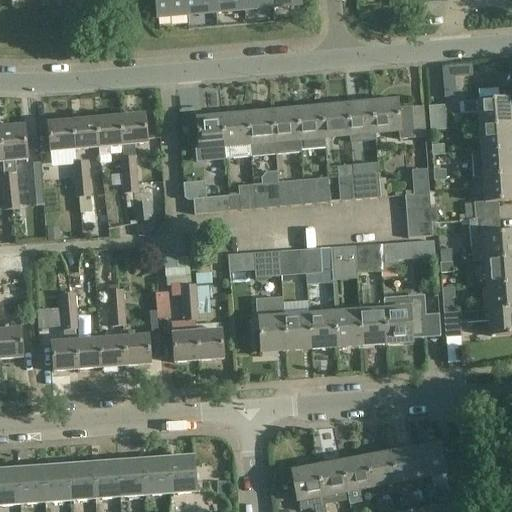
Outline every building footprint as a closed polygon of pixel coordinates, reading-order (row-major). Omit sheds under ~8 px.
[(188,18),(186,0),(153,0),(155,21),(188,18)] [(214,0),(186,0),(188,18),(216,16),(214,0)] [(244,0),(214,0),(216,16),(246,13),(244,0)] [(275,11),(273,0),(244,0),(246,13),(275,11)] [(273,0),(275,11),(301,8),(299,0),(273,0)] [(381,107),(372,108),(374,138),(399,136),(399,144),(413,143),(411,112),(398,113),(397,106),(397,103),(381,104),(381,107)] [(479,129),(510,127),(508,103),(463,107),(464,115),(478,114),(479,129)] [(446,104),(430,105),(432,132),(448,131),(446,104)] [(372,108),(347,110),(350,140),(350,143),(350,145),(375,142),(374,138),(372,108)] [(347,110),(321,112),(324,142),(350,140),(347,110)] [(321,112),(297,114),(299,144),(300,144),(300,153),(325,151),(324,142),(321,112)] [(297,114),(272,116),(274,147),(299,144),(297,114)] [(272,116),(247,118),(250,149),(274,147),(272,116)] [(144,118),(120,121),(123,150),(147,147),(144,118)] [(250,149),(247,118),(223,121),(225,151),(226,162),(251,160),(250,149)] [(120,121),(96,123),(99,152),(123,150),(120,121)] [(225,151),(223,121),(196,123),(198,153),(225,151)] [(99,152),(96,123),(73,126),(76,155),(99,152)] [(76,155),(73,126),(48,129),(51,157),(76,155)] [(511,152),(510,127),(479,129),(481,154),(511,152)] [(4,193),(18,191),(15,161),(26,160),(23,131),(0,133),(3,163),(4,174),(3,174),(4,193)] [(433,145),(433,156),(446,155),(446,144),(433,145)] [(511,152),(481,154),(472,155),(473,180),(483,179),(511,176),(511,152)] [(124,177),(138,176),(136,157),(122,159),(124,177)] [(76,181),(90,180),(89,162),(75,163),(76,181)] [(26,164),(29,194),(42,193),(40,163),(26,164)] [(448,180),(447,169),(435,170),(436,181),(448,180)] [(413,197),(429,195),(428,172),(412,173),(413,197)] [(139,194),(138,176),(124,177),(125,195),(139,194)] [(511,176),(483,179),(485,206),(473,207),(474,222),(499,220),(498,205),(511,204),(511,176)] [(363,183),(365,201),(379,200),(377,177),(362,178),(363,183)] [(354,178),(353,179),(355,202),(365,201),(363,183),(354,184),(354,178)] [(355,202),(353,179),(338,180),(340,203),(355,202)] [(90,180),(76,181),(77,199),(91,198),(90,180)] [(315,182),(317,205),(329,204),(327,181),(315,182)] [(317,205),(315,182),(303,183),(304,206),(317,205)] [(304,206),(303,183),(290,184),(292,208),(304,206)] [(290,184),(278,185),(279,209),(292,208),(290,184)] [(279,209),(278,185),(265,186),(267,210),(279,209)] [(265,186),(253,188),(255,211),(267,210),(265,186)] [(255,211),(253,188),(238,189),(239,197),(240,212),(255,211)] [(19,210),(18,191),(4,193),(6,211),(19,210)] [(435,195),(429,195),(413,197),(405,197),(406,214),(430,211),(436,211),(435,195)] [(239,197),(229,198),(230,213),(240,212),(239,197)] [(230,213),(229,198),(192,201),(194,217),(230,213)] [(150,202),(135,204),(137,225),(152,223),(150,202)] [(430,211),(406,214),(407,228),(431,226),(430,211)] [(499,220),(474,222),(477,263),(484,262),(511,260),(511,237),(501,238),(499,220)] [(431,226),(407,228),(409,241),(432,239),(431,226)] [(395,246),(379,247),(380,272),(396,271),(395,246)] [(379,247),(355,249),(356,274),(380,272),(379,247)] [(355,249),(330,251),(332,275),(356,274),(355,249)] [(332,275),(330,251),(304,253),(306,277),(332,275)] [(304,253),(279,254),(281,279),(306,277),(304,253)] [(281,279),(279,254),(254,256),(255,281),(281,279)] [(511,285),(511,260),(484,262),(486,287),(511,285)] [(455,264),(442,265),(443,276),(455,275),(455,264)] [(70,293),(76,293),(82,292),(80,273),(68,274),(70,293)] [(511,310),(511,285),(486,287),(488,312),(511,310)] [(182,304),(197,303),(196,287),(181,288),(182,304)] [(111,309),(125,308),(124,290),(109,291),(111,309)] [(456,290),(444,291),(444,300),(457,299),(456,290)] [(158,293),(160,319),(170,319),(168,292),(158,293)] [(76,293),(70,293),(61,294),(62,312),(77,311),(76,293)] [(408,312),(383,313),(386,349),(411,347),(411,341),(424,340),(422,302),(407,303),(408,312)] [(197,303),(182,304),(183,321),(199,319),(197,303)] [(37,310),(38,329),(61,328),(59,308),(37,310)] [(127,327),(125,308),(111,309),(112,328),(127,327)] [(511,310),(488,312),(488,313),(444,316),(446,341),(460,340),(460,326),(489,324),(490,340),(511,338),(511,310)] [(77,311),(62,312),(63,330),(76,330),(78,330),(77,311)] [(287,355),(284,320),(284,313),(258,315),(259,322),(258,322),(260,357),(287,355)] [(386,349),(383,313),(359,315),(361,350),(386,349)] [(359,315),(334,317),(337,352),(361,350),(359,315)] [(334,317),(309,318),(311,354),(337,352),(334,317)] [(309,318),(284,320),(287,355),(311,354),(309,318)] [(199,319),(183,321),(171,321),(174,367),(199,365),(197,336),(196,324),(199,324),(199,319)] [(76,330),(63,330),(64,338),(76,337),(76,330)] [(19,334),(0,335),(0,363),(21,362),(19,334)] [(220,335),(197,336),(199,365),(222,364),(220,335)] [(125,342),(127,370),(149,368),(147,340),(125,342)] [(125,342),(102,343),(104,371),(127,370),(125,342)] [(102,343),(77,345),(79,373),(104,371),(102,343)] [(79,373),(77,345),(51,347),(52,375),(79,373)] [(424,448),(413,450),(419,480),(420,487),(431,485),(430,478),(444,475),(437,439),(423,442),(424,448)] [(413,450),(389,455),(394,484),(419,480),(413,450)] [(389,455),(365,459),(370,489),(372,496),(396,491),(394,484),(389,455)] [(193,458),(167,460),(169,495),(196,493),(194,470),(193,458)] [(370,489),(365,459),(340,464),(347,500),(348,504),(360,501),(358,491),(370,489)] [(167,460),(142,462),(145,497),(169,495),(167,460)] [(142,462),(117,463),(119,498),(145,497),(142,462)] [(117,463),(91,465),(93,500),(119,498),(117,463)] [(347,500),(340,464),(316,468),(323,505),(347,500)] [(91,465),(67,467),(69,502),(93,500),(91,465)] [(67,467),(41,469),(44,504),(69,502),(67,467)] [(324,511),(323,505),(316,468),(291,473),(297,502),(298,510),(309,508),(313,511),(324,511)] [(41,469),(16,471),(18,506),(44,504),(41,469)] [(16,471),(0,471),(0,506),(18,506),(16,471)] [(229,484),(217,483),(217,495),(229,496),(229,484)] [(446,490),(449,503),(450,511),(453,511),(464,510),(460,489),(459,490),(458,487),(446,490)] [(450,511),(449,503),(424,507),(424,511),(450,511)]
